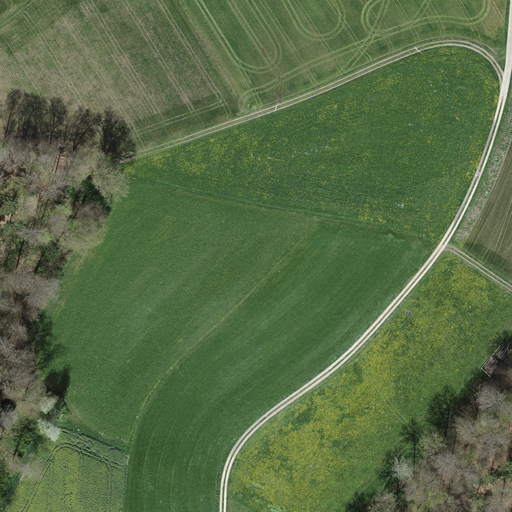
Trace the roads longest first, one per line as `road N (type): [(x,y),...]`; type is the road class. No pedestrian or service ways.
road 1 (track): [(442,243),(493,133),(503,91),(493,63),(467,45),(428,46),(278,107),(93,167)]
road 2 (track): [(222,511),(228,464),(244,437),(355,345),(442,243)]
